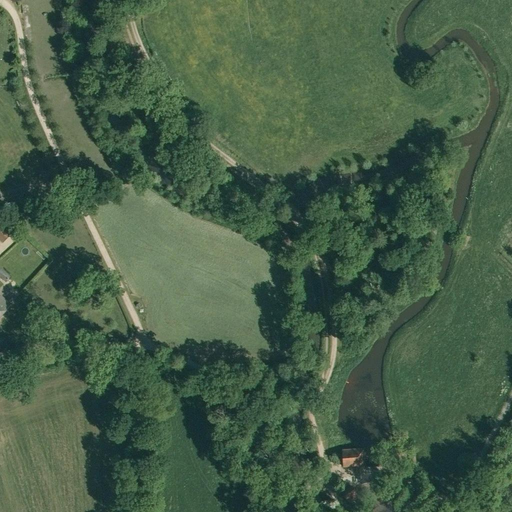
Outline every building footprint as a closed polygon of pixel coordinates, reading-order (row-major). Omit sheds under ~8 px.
[(0,240),(3,243),(11,235),(14,232),(0,218),(0,240)] [(0,277),(6,283),(11,277),(0,267),(0,277)] [(0,317),(11,305),(0,295),(0,317)] [(343,466),(365,465),(363,448),(354,449),(342,450),(342,454),(343,465),(343,466)] [(342,493),(347,500),(357,493),(352,486),(353,488),(343,494),(343,493),(342,493)]
